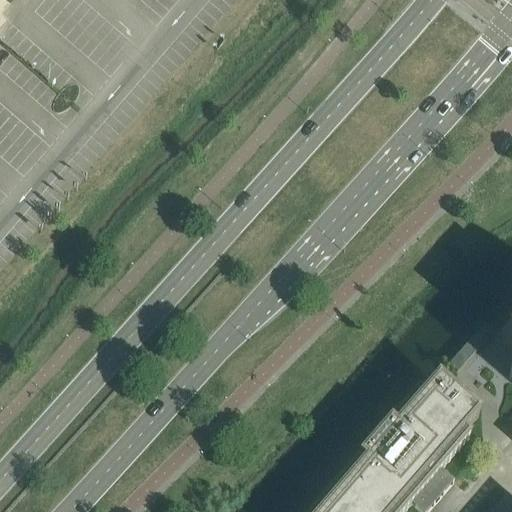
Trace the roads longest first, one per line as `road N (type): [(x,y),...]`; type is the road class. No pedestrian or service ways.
road 1 (secondary): [(431,0),(0,480)]
road 2 (secondary): [(67,511),(487,59)]
